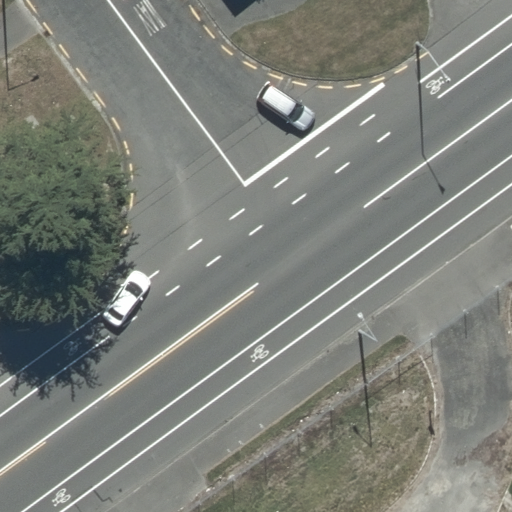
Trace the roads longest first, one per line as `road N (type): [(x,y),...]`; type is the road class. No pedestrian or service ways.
road 1 (secondary): [(0,470),(295,252)]
road 2 (residential): [(295,252),(113,0)]
road 3 (secondary): [(295,252),(511,98)]
